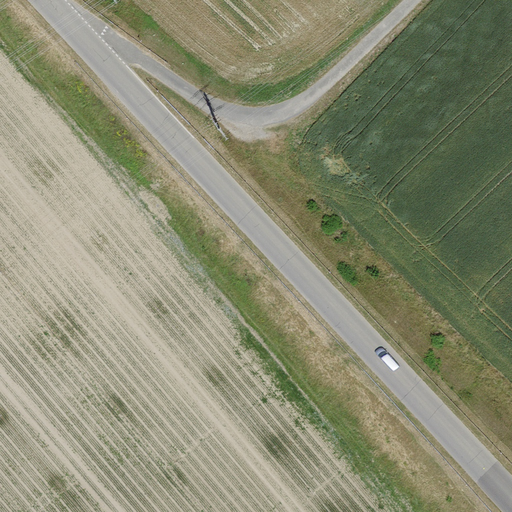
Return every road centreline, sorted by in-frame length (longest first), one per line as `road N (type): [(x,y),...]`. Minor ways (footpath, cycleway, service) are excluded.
road 1 (tertiary): [(511,497),(48,0)]
road 2 (track): [(414,0),(317,91),(262,116),(211,105),(103,35),(75,28)]
